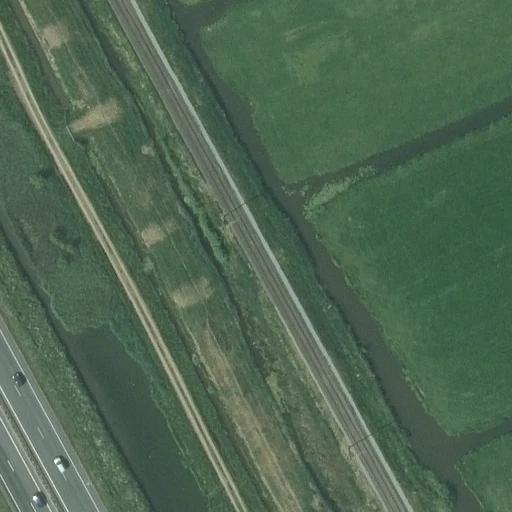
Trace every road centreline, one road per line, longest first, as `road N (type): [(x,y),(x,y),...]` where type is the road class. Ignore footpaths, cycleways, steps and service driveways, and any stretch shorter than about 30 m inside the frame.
road 1 (track): [(244,511),(0,31)]
road 2 (trunk): [(82,511),(0,359)]
